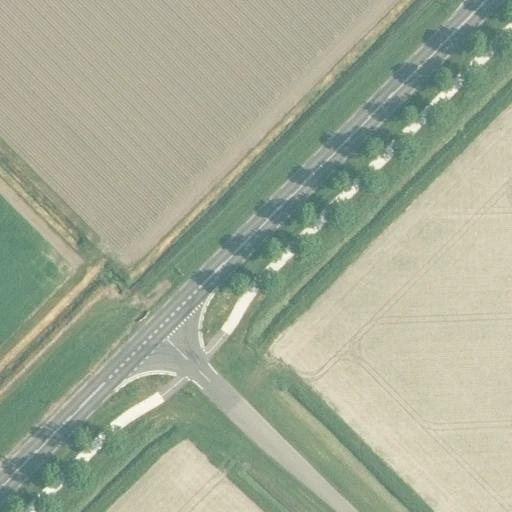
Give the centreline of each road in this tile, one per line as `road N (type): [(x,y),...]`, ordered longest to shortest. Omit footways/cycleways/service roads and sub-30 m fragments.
road 1 (secondary): [(167,334),(259,253),(489,0)]
road 2 (residential): [(339,511),(265,449),(180,360),(167,334)]
road 3 (secondary): [(0,498),(167,334)]
